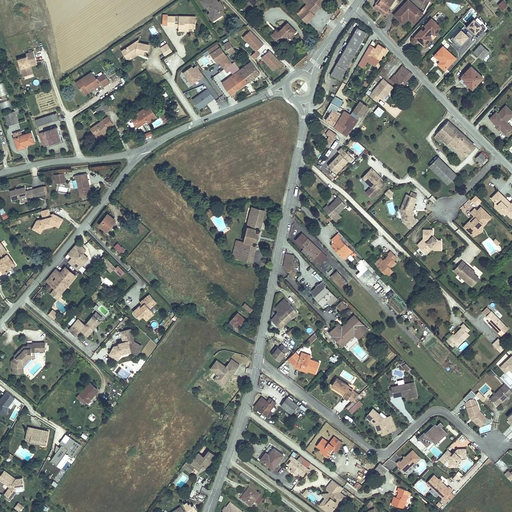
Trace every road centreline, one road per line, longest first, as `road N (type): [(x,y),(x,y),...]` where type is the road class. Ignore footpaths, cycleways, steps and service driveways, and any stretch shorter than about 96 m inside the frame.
road 1 (residential): [(257,361),(382,453),(437,410),(497,444)]
road 2 (residential): [(304,117),(257,361)]
road 3 (unclassified): [(0,322),(140,149)]
road 4 (residential): [(352,8),(499,157)]
road 5 (residential): [(257,361),(208,511)]
road 6 (residential): [(0,173),(140,149)]
road 7 (residential): [(140,149),(269,93)]
road 8 (unknown): [(381,167),(410,178),(445,210),(415,244)]
